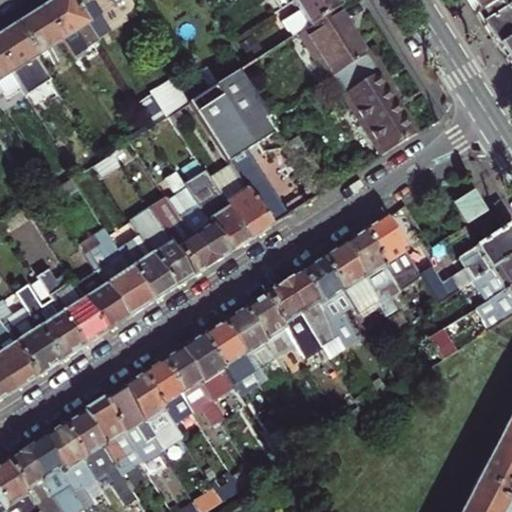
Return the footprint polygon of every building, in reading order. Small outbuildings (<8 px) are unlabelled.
[(58,0),(41,11),(63,44),(75,62),(99,46),(87,28),(89,28),(86,24),(70,0),(58,0)] [(98,16),(89,2),(92,0),(107,0),(111,6),(120,0),(70,0),(86,24),(98,16)] [(297,0),(294,2),(310,28),(339,10),(341,8),(335,0),(297,0)] [(470,0),(477,12),(496,0),(470,0)] [(511,0),(496,0),(477,12),(499,47),(511,38),(511,0)] [(368,56),(339,10),(310,28),(299,35),(308,49),(315,45),(335,77),(368,56)] [(41,11),(16,27),(38,60),(63,44),(41,11)] [(38,60),(16,27),(0,36),(0,54),(13,76),(28,98),(53,82),(38,60)] [(511,38),(499,47),(511,66),(511,38)] [(0,54),(0,84),(13,76),(0,54)] [(418,134),(368,56),(335,77),(384,156),(418,134)] [(197,101),(188,107),(227,166),(247,154),(275,135),(268,125),(236,76),(210,93),(197,101)] [(156,128),(197,101),(182,78),(154,97),(155,100),(142,108),(156,128)] [(298,139),(284,148),(317,199),(332,190),(298,139)] [(227,166),(230,171),(269,230),(288,218),(247,154),(227,166)] [(230,171),(210,184),(248,244),(269,230),(230,171)] [(248,244),(210,184),(205,176),(196,181),(205,196),(209,196),(211,199),(197,208),(201,214),(228,257),(248,244)] [(458,210),(471,231),(490,218),(477,198),(458,210)] [(25,212),(2,227),(7,236),(31,221),(25,212)] [(228,257),(201,214),(182,226),(210,268),(228,257)] [(141,218),(130,225),(174,292),(192,280),(165,237),(161,232),(151,238),(147,228),(141,218)] [(130,225),(109,239),(152,306),(174,292),(130,225)] [(210,268),(182,226),(165,237),(192,280),(210,268)] [(422,280),(387,226),(365,240),(398,291),(402,297),(424,284),(422,280)] [(75,243),(96,275),(127,322),(152,306),(109,239),(102,229),(92,236),(99,246),(102,244),(110,256),(101,262),(85,237),(75,243)] [(422,280),(424,284),(441,309),(476,286),(511,263),(511,234),(510,232),(457,266),(464,277),(454,283),(459,291),(449,297),(435,273),(422,280)] [(398,291),(365,240),(345,253),(370,292),(389,322),(399,316),(387,298),(398,291)] [(370,292),(345,253),(324,267),(344,299),(362,288),(366,294),(370,292)] [(511,263),(476,286),(489,307),(511,291),(511,263)] [(344,299),(324,267),(303,280),(349,351),(359,345),(343,320),(353,313),(344,299)] [(47,297),(52,305),(82,351),(105,336),(75,289),(66,275),(55,283),(48,272),(36,280),(38,283),(47,297)] [(127,322),(96,275),(75,289),(105,336),(127,322)] [(349,351),(303,280),(284,292),(312,335),(323,351),(336,343),(343,355),(349,351)] [(38,283),(28,290),(37,303),(47,297),(38,283)] [(511,291),(489,307),(477,314),(492,337),(511,323),(511,291)] [(312,335),(284,292),(266,303),(302,359),(308,355),(300,342),(312,335)] [(302,359),(266,303),(245,317),(277,366),(292,390),(301,384),(290,367),(302,359)] [(0,326),(35,381),(59,366),(37,332),(29,319),(25,313),(13,321),(2,305),(0,306),(0,326)] [(82,351),(52,305),(42,312),(50,324),(37,332),(59,366),(82,351)] [(31,309),(25,313),(29,319),(35,315),(31,309)] [(277,366),(245,317),(225,330),(246,364),(271,402),(278,398),(274,392),(276,390),(265,373),(277,366)] [(35,381),(0,326),(0,375),(13,395),(35,381)] [(246,364),(225,330),(204,343),(225,376),(246,364)] [(459,358),(444,336),(431,344),(446,366),(459,358)] [(240,399),(225,376),(204,343),(183,357),(215,406),(227,426),(237,419),(229,407),(240,399)] [(215,406),(183,357),(164,369),(196,418),(215,406)] [(145,381),(176,431),(196,418),(164,369),(145,381)] [(0,403),(13,395),(0,375),(0,403)] [(373,389),(384,407),(404,393),(394,376),(373,389)] [(176,431),(145,381),(124,395),(163,457),(164,458),(185,445),(176,431)] [(163,457),(124,395),(105,407),(145,469),(163,457)] [(145,469),(105,407),(85,419),(125,482),(145,469)] [(340,417),(319,431),(327,443),(348,430),(340,417)] [(144,511),(125,482),(85,419),(64,433),(93,479),(100,490),(114,482),(119,491),(116,493),(128,511),(144,511)] [(511,511),(511,421),(464,511),(511,511)] [(81,486),(93,479),(64,433),(44,446),(86,511),(90,511),(96,509),(81,486)] [(263,437),(243,451),(264,484),(285,471),(263,437)] [(86,511),(44,446),(26,457),(44,487),(45,488),(55,503),(64,498),(73,511),(86,511)] [(44,487),(26,457),(9,469),(27,498),(44,487)] [(36,511),(27,498),(9,469),(0,474),(0,503),(5,511),(14,511),(19,509),(20,511),(36,511)] [(219,498),(225,509),(245,496),(239,486),(219,498)] [(219,498),(198,511),(220,511),(225,509),(219,498)]
